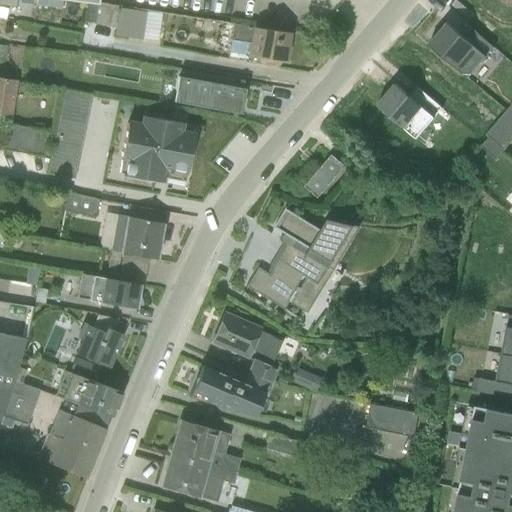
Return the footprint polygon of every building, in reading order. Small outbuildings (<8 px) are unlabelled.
[(511,0),(500,0),(511,10),(511,0)] [(83,3),(80,25),(98,28),(97,39),(140,46),(146,13),(83,3)] [(446,22),(428,44),(469,78),(494,47),(469,26),(462,35),(446,22)] [(228,53),(281,61),(285,32),(232,25),(228,53)] [(166,103),(234,114),(238,86),(170,75),(166,103)] [(395,84),(376,105),(416,139),(442,108),(418,88),(410,97),(395,84)] [(42,115),(48,116),(39,177),(59,180),(64,146),(65,146),(70,115),(95,119),(99,98),(46,90),(42,115)] [(479,120),(483,123),(465,142),(482,157),(511,124),(511,109),(500,98),(479,120)] [(156,176),(183,181),(192,134),(175,131),(176,122),(133,114),(131,121),(118,119),(108,174),(155,183),(156,176)] [(302,185),(315,196),(340,165),(326,154),(302,185)] [(58,233),(63,205),(50,202),(44,230),(58,233)] [(240,288),(298,322),(357,227),(321,219),(315,228),(279,209),(269,226),(286,235),(264,273),(254,266),(240,288)] [(148,258),(156,260),(161,224),(116,216),(109,252),(120,254),(148,258)] [(140,285),(143,285),(148,258),(120,254),(116,281),(140,285)] [(80,298),(136,308),(140,285),(116,281),(84,275),(80,298)] [(204,338),(242,356),(256,327),(218,309),(204,338)] [(68,364),(102,379),(120,336),(85,321),(68,364)] [(511,326),(498,324),(493,352),(511,355),(511,326)] [(0,334),(0,386),(11,388),(23,340),(0,334)] [(487,383),(511,387),(511,355),(493,352),(487,383)] [(180,392),(246,418),(257,389),(191,363),(180,392)] [(284,370),(282,382),(299,385),(301,373),(284,370)] [(54,397),(77,406),(109,418),(119,393),(64,372),(54,397)] [(36,460),(85,479),(109,418),(77,406),(71,417),(57,410),(36,460)] [(398,461),(401,410),(355,407),(351,458),(398,461)] [(511,511),(511,415),(475,408),(454,511),(511,511)] [(168,420),(160,453),(218,468),(227,435),(168,420)] [(151,488),(210,503),(218,468),(160,453),(151,488)]
